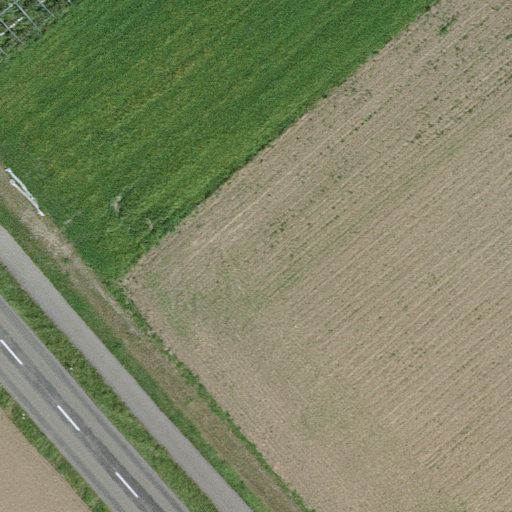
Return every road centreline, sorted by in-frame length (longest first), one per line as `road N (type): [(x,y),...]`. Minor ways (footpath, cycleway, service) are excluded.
road 1 (track): [(0,193),(285,511)]
road 2 (tertiary): [(0,329),(168,511)]
